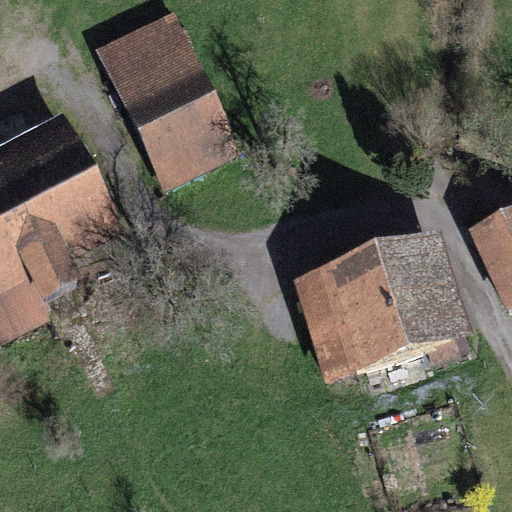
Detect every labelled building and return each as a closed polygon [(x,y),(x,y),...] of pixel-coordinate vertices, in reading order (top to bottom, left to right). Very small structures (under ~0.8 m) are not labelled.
[(97,48),(115,87),(194,51),(175,11),(97,48)] [(194,51),(115,87),(165,194),(243,158),(194,51)] [(64,113),(0,145),(0,347),(56,320),(43,295),(84,275),(75,257),(124,233),(64,113)] [(511,209),(471,228),(508,308),(511,306),(511,209)] [(440,227),(293,276),(328,380),(476,330),(440,227)]
